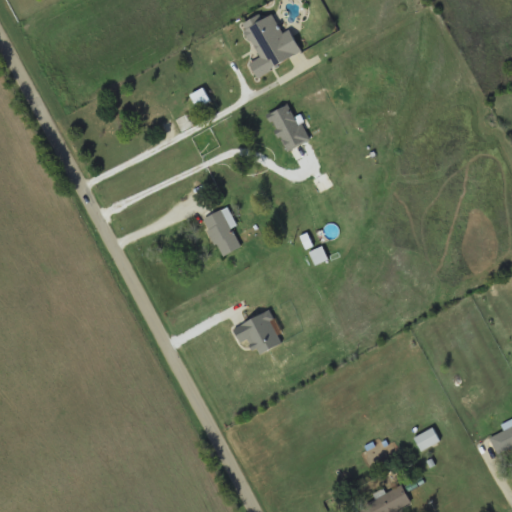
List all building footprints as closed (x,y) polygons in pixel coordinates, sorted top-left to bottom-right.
[(172,113),(167,103),(161,106),(151,87),(134,96),(148,125),(172,113)] [(193,93),(198,105),(209,100),(205,88),(193,93)] [(289,123),(282,110),(270,117),(277,129),(289,123)] [(241,247),(223,209),(203,218),(220,257),(241,247)] [(511,447),(511,424),(489,437),(498,455),(511,447)] [(440,440),(433,427),(414,437),(421,450),(440,440)] [(376,495),(377,499),(352,510),(352,511),(392,511),(411,504),(402,484),(376,495)]
